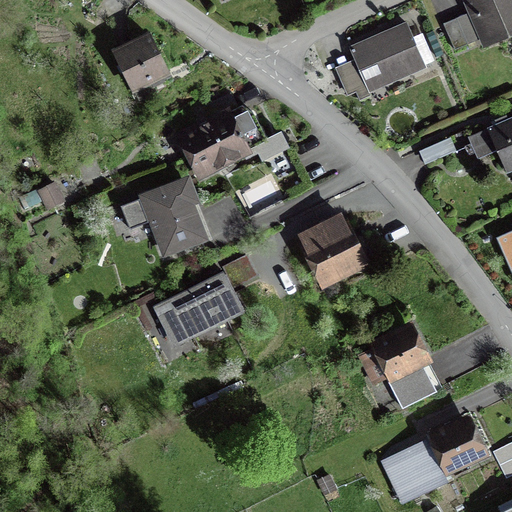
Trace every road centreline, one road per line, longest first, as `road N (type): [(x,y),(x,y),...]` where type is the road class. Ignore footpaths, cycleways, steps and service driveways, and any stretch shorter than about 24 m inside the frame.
road 1 (residential): [(511,334),(391,181),(257,64)]
road 2 (residential): [(382,0),(257,64)]
